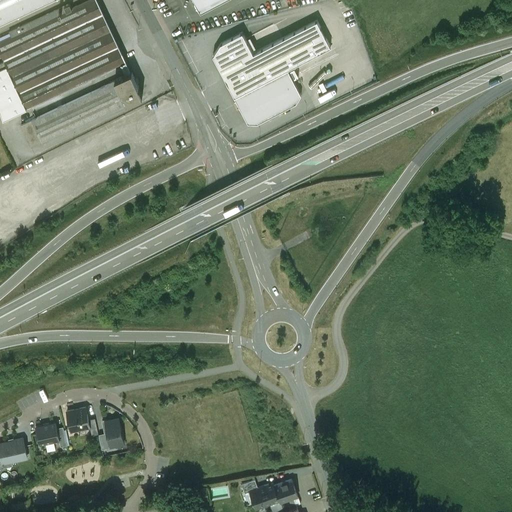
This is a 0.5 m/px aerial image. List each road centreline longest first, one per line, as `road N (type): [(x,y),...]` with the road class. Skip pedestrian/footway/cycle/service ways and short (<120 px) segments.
road 1 (trunk): [(511,57),(0,310)]
road 2 (trunk): [(0,324),(511,73)]
road 3 (trunk): [(304,331),(434,140),(511,82)]
road 4 (trunk): [(511,38),(447,59),(222,163)]
road 5 (trunk): [(0,345),(61,333),(259,348)]
road 6 (trunk): [(217,152),(86,221),(0,290)]
road 7 (residential): [(0,430),(70,393),(106,394),(150,442),(150,472),(125,511)]
road 8 (tertiary): [(217,152),(139,0)]
road 9 (tertiary): [(340,511),(290,360)]
road 10 (tertiary): [(260,281),(222,163)]
